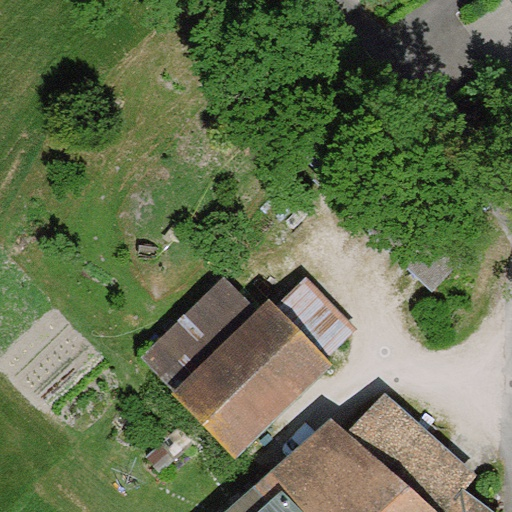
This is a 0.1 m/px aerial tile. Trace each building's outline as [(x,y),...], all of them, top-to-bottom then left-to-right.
[(481,244),(362,133),(319,182),(437,295),(481,244)] [(334,365),(272,300),(174,394),(237,458),(334,365)] [(387,400),(348,438),(430,511),(442,511),(459,492),(473,475),(387,400)] [(430,511),(348,438),(334,426),(231,511),(430,511)] [(485,511),(459,492),(442,511),(485,511)]
